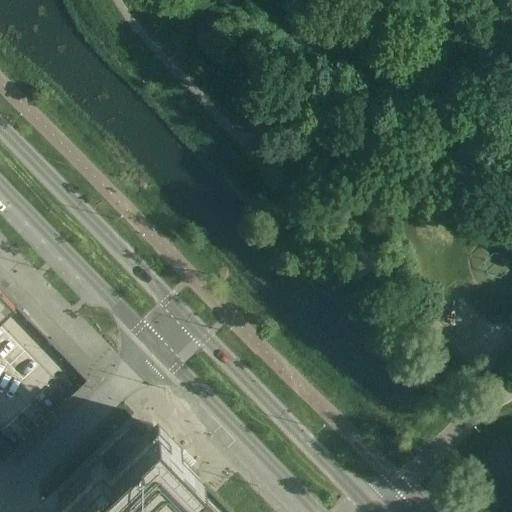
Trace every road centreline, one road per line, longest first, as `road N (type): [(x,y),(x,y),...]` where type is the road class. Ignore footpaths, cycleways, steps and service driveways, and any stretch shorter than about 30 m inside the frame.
road 1 (tertiary): [(378,511),(0,130)]
road 2 (tertiary): [(0,185),(316,511)]
